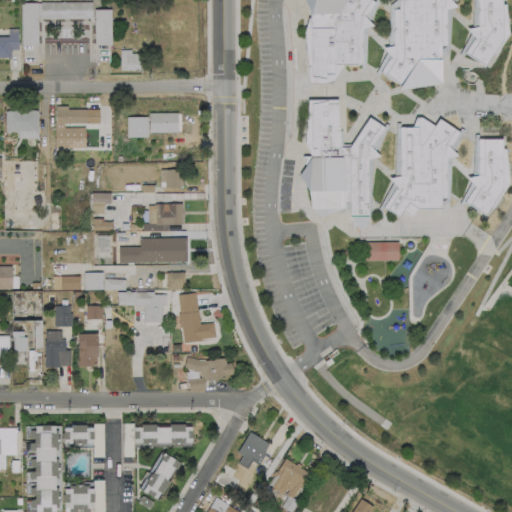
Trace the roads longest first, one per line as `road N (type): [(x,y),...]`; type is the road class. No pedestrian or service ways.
road 1 (residential): [(457,511),(330,435),(277,376),(254,332),(225,239),(221,0)]
road 2 (residential): [(277,376),(238,400),(0,400)]
road 3 (residential): [(221,90),(0,90)]
road 4 (residential): [(182,511),(241,410),(238,400)]
